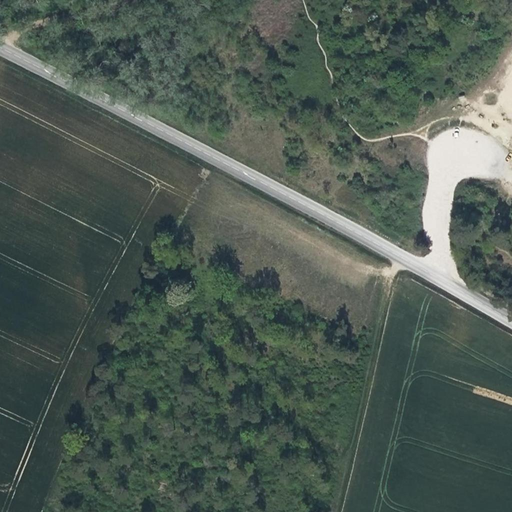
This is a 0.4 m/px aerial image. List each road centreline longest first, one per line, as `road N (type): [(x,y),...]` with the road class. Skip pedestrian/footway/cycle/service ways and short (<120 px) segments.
road 1 (tertiary): [(511,320),(0,48)]
road 2 (track): [(340,511),(396,253)]
